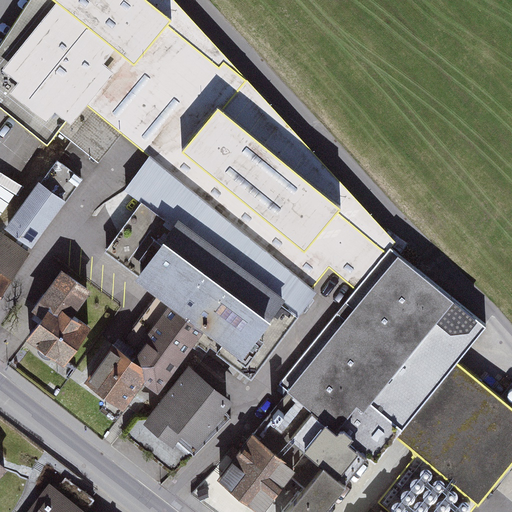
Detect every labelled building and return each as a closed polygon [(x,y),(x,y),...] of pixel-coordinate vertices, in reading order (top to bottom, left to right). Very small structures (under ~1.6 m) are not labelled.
[(0,57),(0,106),(52,148),(61,136),(101,168),(123,136),(153,159),(321,292),(335,270),(360,292),(402,242),(178,0),(36,0),(20,26),(0,57)] [(321,292),(153,159),(128,192),(147,204),(110,253),(178,302),(213,327),(234,343),(224,353),(261,380),(321,292)] [(9,226),(39,248),(71,204),(41,182),(9,226)] [(404,439),(464,360),(493,321),(401,251),(294,392),(261,436),(305,469),(299,477),(313,487),(293,511),(333,511),(363,473),(373,480),(404,439)] [(0,307),(19,282),(0,267),(0,307)] [(98,293),(68,270),(39,309),(43,312),(36,321),(44,326),(34,340),(70,367),(99,328),(82,315),(98,293)] [(166,395),(213,327),(178,302),(151,339),(156,342),(144,358),(123,343),(93,383),(132,409),(150,385),(166,395)] [(486,503),(511,471),(511,398),(464,360),(404,439),(426,455),(486,503)] [(241,400),(196,367),(152,425),(181,447),(192,433),(207,445),(241,400)] [(305,469),(261,436),(253,431),(218,479),(263,511),(273,511),(299,477),(305,469)] [(478,511),(486,503),(426,455),(384,507),(390,511),(478,511)] [(0,486),(14,470),(0,457),(0,486)] [(88,511),(54,488),(36,511),(88,511)]
